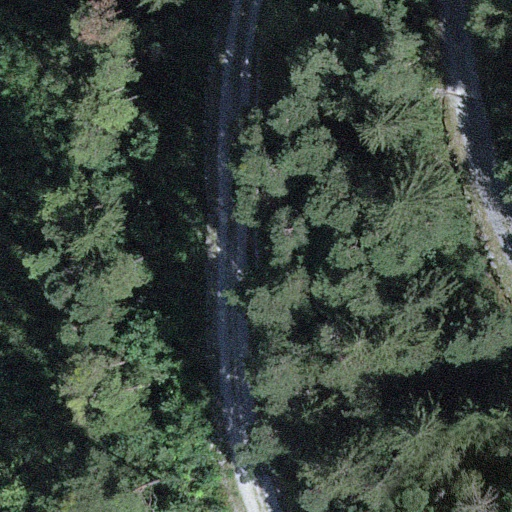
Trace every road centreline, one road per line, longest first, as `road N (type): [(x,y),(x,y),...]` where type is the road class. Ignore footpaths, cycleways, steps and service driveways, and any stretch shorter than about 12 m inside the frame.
road 1 (track): [(267,511),(235,430),(236,53),(246,0)]
road 2 (track): [(449,0),(453,68),(511,247)]
